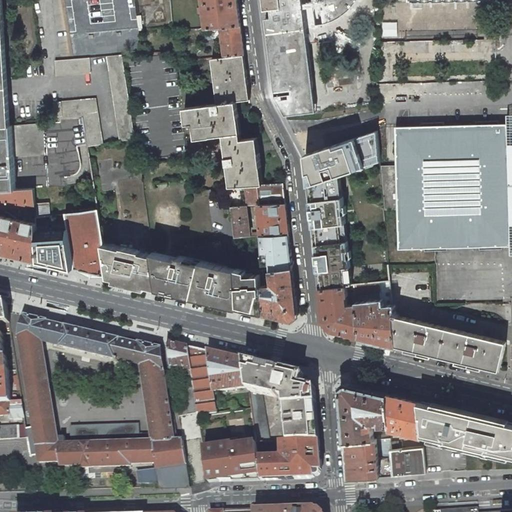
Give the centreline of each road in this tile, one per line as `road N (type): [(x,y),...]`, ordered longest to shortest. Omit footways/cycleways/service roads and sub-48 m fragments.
road 1 (residential): [(325,357),(314,329),(297,168),(264,104),(252,0)]
road 2 (primary): [(325,357),(0,279)]
road 3 (unclassified): [(0,505),(200,499)]
road 4 (primary): [(511,402),(325,357)]
road 5 (unclassified): [(337,496),(511,484)]
road 6 (residential): [(337,496),(325,357)]
road 7 (unclassified): [(200,499),(337,496)]
